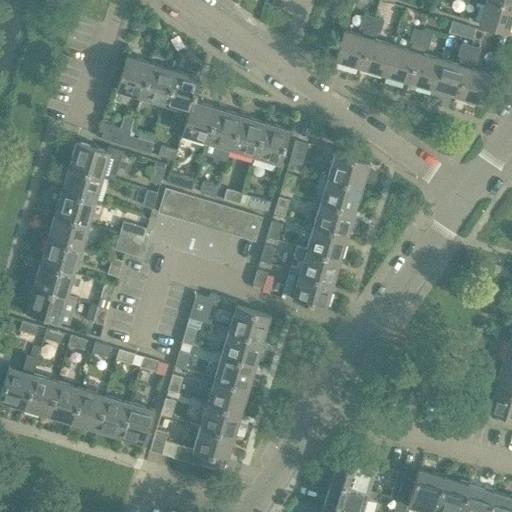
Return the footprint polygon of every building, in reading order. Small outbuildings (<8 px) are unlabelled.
[(511,15),(511,4),(497,0),(461,0),(461,1),(475,5),(476,2),(484,4),(478,21),(508,30),(511,15)] [(359,66),(374,17),(364,14),(360,27),(363,28),(361,35),(343,30),(334,58),(359,66)] [(383,73),(392,44),(374,39),(376,32),(379,32),(383,19),(374,17),(359,66),(383,73)] [(408,80),(422,31),(412,28),(408,41),(412,42),(409,50),(392,44),(383,73),(408,80)] [(432,87),(440,59),(422,53),(424,46),(427,47),(431,34),(422,31),(408,80),(432,87)] [(456,94),(470,46),(460,43),(456,56),(459,57),(457,64),(440,59),(432,87),(456,94)] [(470,46),(456,94),(481,102),(489,73),(470,68),(472,61),(475,61),(479,48),(470,46)] [(140,95),(150,63),(125,55),(116,88),(140,95)] [(165,102),(174,70),(150,63),(140,95),(165,102)] [(174,70),(165,102),(189,109),(192,100),(198,77),(174,70)] [(202,153),(216,107),(192,100),(189,109),(182,133),(205,140),(201,153),(202,153)] [(230,147),(240,114),(216,107),(202,153),(225,160),(229,147),(230,147)] [(254,154),(264,121),(240,114),(230,147),(254,154)] [(264,121),(254,154),(277,161),(287,128),(264,121)] [(112,130),(109,140),(125,145),(128,135),(112,130)] [(128,135),(125,145),(149,153),(152,142),(128,135)] [(299,168),(306,143),(294,140),(287,164),(299,168)] [(75,141),(68,165),(102,175),(113,179),(121,151),(107,146),(106,150),(75,141)] [(160,144),(157,155),(173,160),(176,149),(160,144)] [(327,176),(361,185),(368,161),(335,151),(327,176)] [(159,184),(163,167),(153,164),(148,181),(159,184)] [(61,189),(95,199),(102,175),(68,165),(61,189)] [(285,171),(280,188),(290,191),(295,174),(285,171)] [(190,189),(194,178),(177,174),(174,184),(190,189)] [(361,185),(327,176),(320,200),(354,209),(361,185)] [(218,186),(202,181),(199,191),(215,196),(218,186)] [(170,215),(177,190),(164,187),(157,211),(170,215)] [(241,193),(226,188),(223,199),(238,203),(241,193)] [(54,213),(88,223),(95,199),(61,189),(54,213)] [(151,208),(156,192),(146,189),(141,205),(151,208)] [(177,190),(170,215),(182,219),(190,194),(177,190)] [(194,222),(201,198),(190,194),(182,219),(194,222)] [(263,210),(266,200),(250,195),(247,206),(263,210)] [(283,215),(288,199),(277,196),(273,212),(283,215)] [(206,226),(213,201),(201,198),(194,222),(206,226)] [(354,209),(320,200),(313,223),(347,233),(354,209)] [(218,229),(225,205),(213,201),(206,226),(218,229)] [(225,205),(218,229),(231,233),(238,208),(225,205)] [(242,236),(250,212),(238,208),(231,233),(242,236)] [(250,212),(242,236),(254,240),(261,215),(250,212)] [(46,238),(80,248),(88,223),(54,213),(46,238)] [(276,239),(280,223),(270,220),(266,236),(276,239)] [(120,233),(143,240),(146,227),(123,221),(120,233)] [(347,233),(313,223),(306,247),(339,257),(347,233)] [(143,240),(120,233),(115,248),(138,255),(143,240)] [(39,262),(73,272),(80,248),(46,238),(39,262)] [(269,264),(273,248),(263,245),(258,261),(269,264)] [(289,268),(289,269),(332,281),(339,257),(306,247),(298,245),(295,256),(302,258),(298,271),(289,268)] [(117,276),(121,260),(111,257),(106,273),(117,276)] [(32,286),(66,295),(73,272),(39,262),(32,286)] [(262,288),(266,272),(256,269),(251,285),(262,288)] [(332,281),(289,269),(282,293),(325,305),(332,281)] [(109,300),(114,284),(104,281),(99,297),(109,300)] [(66,295),(32,286),(25,310),(68,323),(75,300),(65,297),(66,295)] [(200,321),(207,297),(195,293),(188,317),(200,321)] [(102,324),(107,308),(97,305),(92,321),(102,324)] [(228,329),(261,338),(268,315),(235,305),(228,329)] [(34,335),(38,324),(21,319),(18,330),(34,335)] [(191,345),(196,328),(186,325),(181,342),(191,345)] [(59,342),(62,332),(46,327),(43,338),(59,342)] [(221,353),(254,362),(261,338),(228,329),(221,353)] [(83,349),(86,339),(70,334),(66,345),(83,349)] [(511,338),(508,337),(501,361),(511,364),(511,338)] [(107,357),(110,346),(94,341),(90,352),(107,357)] [(131,364),(134,353),(118,348),(115,359),(131,364)] [(184,369),(189,352),(178,349),(174,366),(184,369)] [(254,362),(221,353),(214,376),(247,386),(254,362)] [(7,366),(0,389),(0,399),(22,406),(32,373),(37,357),(26,354),(21,370),(7,366)] [(155,371),(158,360),(142,355),(139,366),(155,371)] [(511,364),(501,361),(494,385),(511,390),(511,364)] [(32,373),(22,406),(46,413),(56,380),(32,373)] [(177,393),(182,376),(171,373),(167,390),(177,393)] [(247,386),(214,376),(206,401),(239,411),(247,386)] [(70,420),(79,387),(56,380),(46,413),(70,420)] [(511,390),(494,385),(487,409),(500,413),(499,417),(511,421),(511,390)] [(79,387),(70,420),(94,427),(104,394),(79,387)] [(104,394),(94,427),(118,434),(128,402),(104,394)] [(170,417),(174,400),(164,397),(159,414),(170,417)] [(239,411),(206,401),(199,425),(232,435),(239,411)] [(128,402),(118,434),(143,442),(152,409),(128,402)] [(232,435),(199,425),(192,449),(177,444),(177,443),(164,439),(167,432),(155,429),(149,450),(160,453),(173,456),(201,464),(204,453),(225,460),(232,435)] [(330,480),(366,490),(373,465),(338,454),(330,480)] [(430,511),(431,511),(442,477),(416,469),(414,477),(413,477),(411,481),(412,481),(412,482),(405,505),(430,511)] [(400,501),(408,476),(395,472),(387,497),(400,501)] [(442,477),(431,511),(459,511),(468,485),(442,477)] [(323,505),(346,511),(359,511),(366,490),(330,480),(323,505)] [(468,485),(459,511),(485,511),(492,492),(468,485)] [(511,511),(511,497),(492,492),(485,511),(511,511)]
